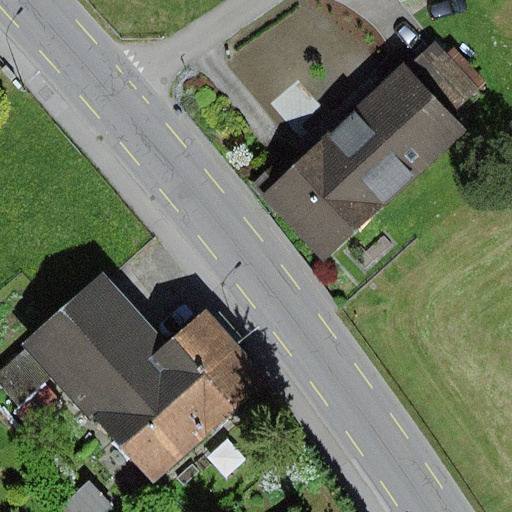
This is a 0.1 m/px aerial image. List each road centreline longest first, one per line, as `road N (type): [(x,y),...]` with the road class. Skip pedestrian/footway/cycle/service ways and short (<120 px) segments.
road 1 (primary): [(436,511),(314,338),(120,94),(29,0)]
road 2 (track): [(120,94),(255,0)]
